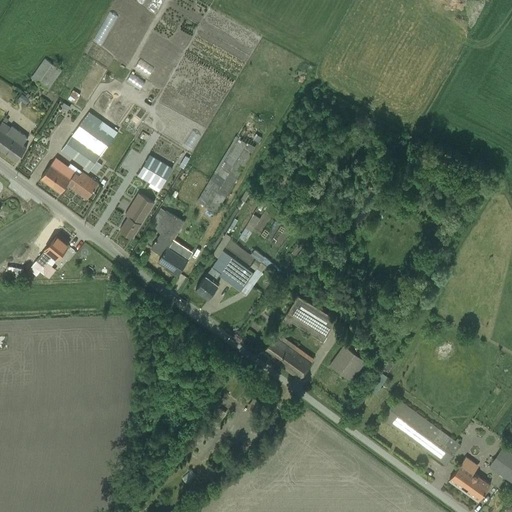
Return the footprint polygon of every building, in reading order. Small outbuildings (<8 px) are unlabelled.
[(33,76),(50,87),(63,66),(45,56),(33,76)] [(155,75),(162,79),(170,68),(162,63),(155,75)] [(142,73),(136,81),(150,91),(156,82),(142,73)] [(79,98),(86,101),(91,92),(83,89),(79,98)] [(30,97),(29,103),(37,105),(39,98),(30,97)] [(62,144),(92,166),(121,127),(91,105),(62,144)] [(0,124),(0,147),(17,160),(26,148),(22,145),(28,136),(4,119),(0,124)] [(197,199),(216,211),(257,141),(238,129),(197,199)] [(152,197),(171,166),(149,153),(139,169),(130,163),(121,178),(152,197)] [(40,177),(61,193),(77,172),(56,156),(40,177)] [(191,166),(195,168),(199,158),(195,156),(191,166)] [(131,236),(147,211),(136,204),(120,229),(131,236)] [(57,258),(70,244),(58,234),(46,248),(57,258)] [(157,261),(177,274),(187,259),(168,246),(157,261)] [(22,270),(26,259),(9,256),(7,266),(0,265),(0,271),(7,273),(9,267),(22,270)] [(209,298),(220,283),(207,274),(196,288),(209,298)] [(342,322),(297,293),(283,315),(328,344),(342,322)] [(265,351),(302,377),(314,361),(277,334),(265,351)] [(342,343),(329,363),(352,378),(365,358),(342,343)] [(381,391),(391,398),(395,393),(390,390),(399,376),(393,372),(381,391)] [(395,394),(380,415),(445,463),(460,442),(395,394)] [(511,451),(498,443),(485,462),(511,480),(511,451)] [(451,479),(480,501),(491,486),(462,464),(451,479)]
